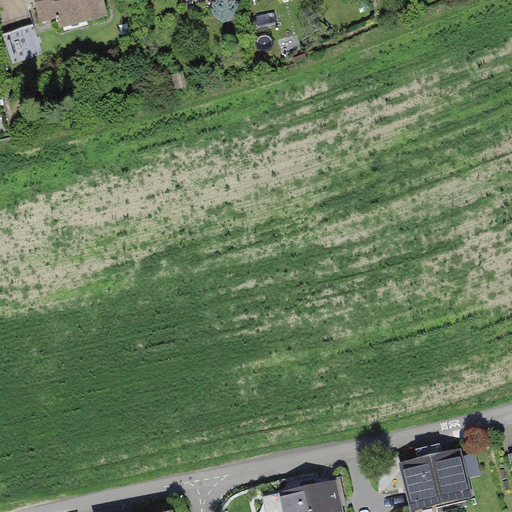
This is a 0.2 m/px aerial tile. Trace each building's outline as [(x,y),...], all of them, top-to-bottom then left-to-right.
[(101,0),(36,0),(40,13),(57,9),(62,27),(105,16),(101,0)] [(34,26),(6,35),(16,64),(44,54),(34,26)] [(463,448),(402,461),(411,503),(473,489),(463,448)] [(347,511),(338,475),(267,492),(271,511),(347,511)] [(185,511),(183,502),(141,511),(185,511)]
